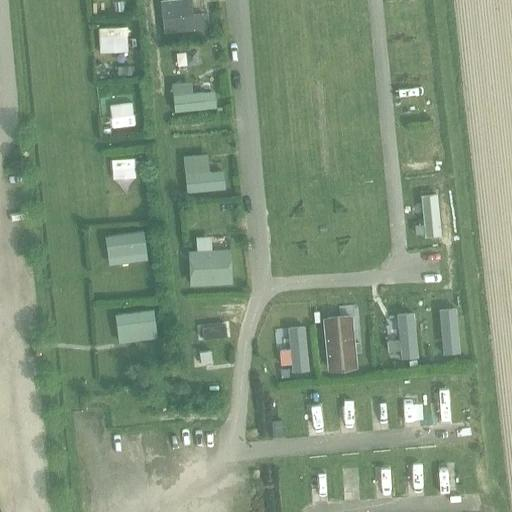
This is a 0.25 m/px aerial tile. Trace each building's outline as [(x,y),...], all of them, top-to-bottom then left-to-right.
[(186,0),(178,0),(162,2),(165,33),(205,29),(204,14),(188,16),(186,0)] [(131,66),(117,67),(117,76),(132,75),(131,66)] [(186,84),(172,86),(175,112),(214,108),(214,104),(213,95),(212,92),(187,94),(186,84)] [(198,155),(184,157),(187,193),(224,189),(222,169),(200,171),(198,155)] [(181,157),(169,158),(169,168),(181,167),(181,157)] [(143,231),(107,236),(110,256),(131,253),(132,262),(147,260),(143,231)] [(229,250),(189,252),(191,284),(231,282),(229,250)] [(153,310),(117,315),(119,334),(141,331),(142,340),(156,338),(153,310)] [(412,313),(396,314),(401,359),(417,358),(412,313)] [(350,314),(323,317),(328,369),(355,366),(350,314)] [(304,326),(287,328),(292,373),(309,371),(304,326)] [(288,369),(280,370),(281,378),(289,378),(288,369)]
